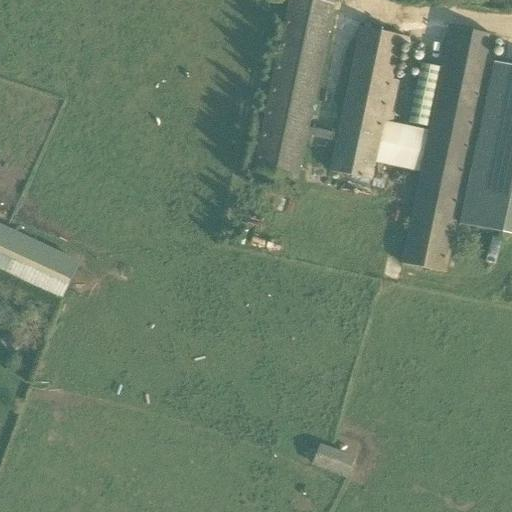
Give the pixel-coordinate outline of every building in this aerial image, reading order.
[(401,82),(395,81),(404,36),(359,27),(337,134),(310,128),(336,0),(287,0),(252,171),(298,180),(307,135),(335,141),(328,172),(372,181),(376,163),(422,173),(402,265),(444,273),(493,36),(452,28),(430,131),(392,124),(401,82)] [(511,67),(494,63),(460,226),(511,236),(511,67)] [(419,64),(407,124),(427,128),(439,68),(419,64)] [(0,222),(0,279),(64,305),(84,257),(0,222)] [(316,454),(312,466),(346,479),(350,470),(354,458),(320,445),(316,454)]
